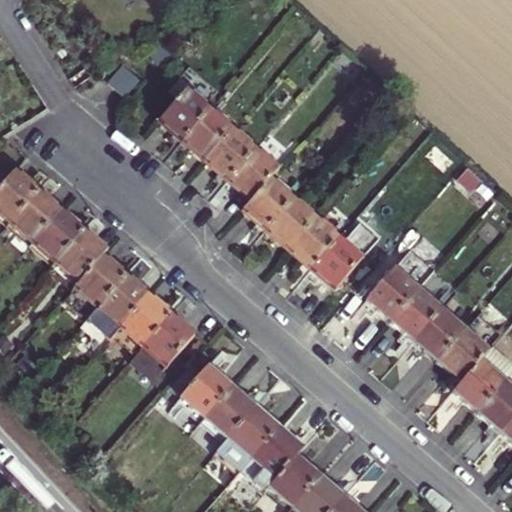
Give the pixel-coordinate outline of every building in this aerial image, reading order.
[(130,58),(116,73),(131,87),(145,72),(130,58)] [(167,100),(176,108),(186,97),(206,115),(217,101),(188,76),(167,100)] [(176,148),(206,115),(186,97),(176,108),(156,130),(176,148)] [(231,137),(206,115),(176,148),(201,170),(231,137)] [(231,137),(201,170),(222,188),(251,155),(231,137)] [(277,178),(251,155),(222,188),(247,211),(269,187),(277,178)] [(0,225),(5,230),(33,199),(12,181),(0,194),(0,225)] [(266,243),(295,210),(269,187),(247,211),(240,219),(266,243)] [(5,230),(26,249),(54,218),(33,199),(5,230)] [(318,230),(295,210),(266,243),(288,263),(318,230)] [(48,269),(75,237),(54,218),(26,249),(48,269)] [(308,282),(338,249),(318,230),(288,263),(308,282)] [(99,258),(75,237),(48,269),(71,290),(94,263),(99,258)] [(359,268),(338,249),(308,282),(330,301),(359,268)] [(89,315),(116,283),(94,263),(71,290),(66,294),(89,315)] [(398,328),(428,294),(408,276),(378,310),(398,328)] [(140,305),(116,283),(89,315),(77,328),(74,332),(82,338),(89,339),(101,349),(113,336),(140,305)] [(66,294),(55,308),(77,328),(89,315),(66,294)] [(428,294),(398,328),(419,346),(448,313),(428,294)] [(136,357),(164,326),(140,305),(113,336),(136,357)] [(471,334),(448,313),(419,346),(442,367),(471,334)] [(183,344),(164,326),(136,357),(156,375),(183,344)] [(471,334),(442,367),(466,388),(488,364),(495,356),(471,334)] [(136,357),(123,373),(142,389),(156,375),(136,357)] [(466,388),(460,395),(485,418),(511,387),(511,385),(488,364),(466,388)] [(197,422),(226,390),(205,371),(176,404),(197,422)] [(511,430),(511,387),(485,418),(506,437),(511,430)] [(197,422),(222,445),(252,412),(226,390),(197,422)] [(234,473),(273,431),(252,412),(222,445),(213,455),(234,473)] [(296,452),(273,431),(234,473),(258,495),(289,461),(296,452)] [(258,495),(277,511),(285,511),(313,482),(289,461),(258,495)] [(285,511),(330,511),(337,504),(313,482),(285,511)]
